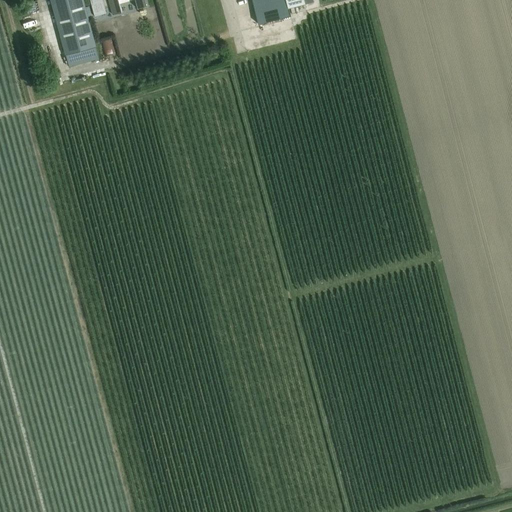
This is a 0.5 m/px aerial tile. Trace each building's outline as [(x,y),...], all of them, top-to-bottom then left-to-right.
[(50,0),(52,7),(68,66),(98,58),(82,0),(50,0)] [(108,0),(112,15),(121,13),(117,0),(134,0),(137,9),(146,7),(143,0),(108,0)] [(262,36),(277,32),(281,31),(281,29),(284,28),(281,19),(290,16),(288,8),(313,2),(312,0),(251,0),(258,24),(259,24),(260,26),(258,27),(260,33),(261,32),(262,36)] [(103,2),(91,5),(93,11),(104,8),(103,2)] [(101,42),(105,56),(115,53),(110,39),(101,42)]
